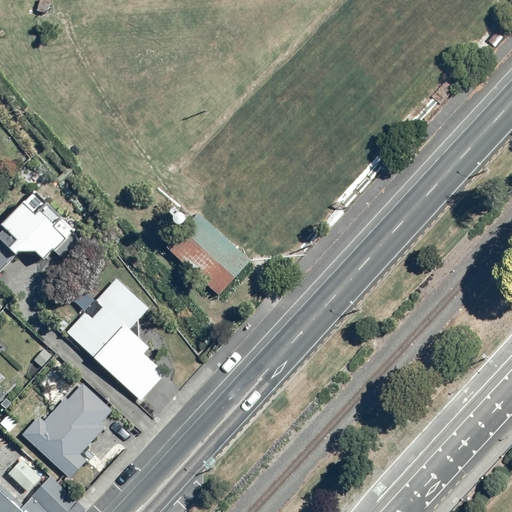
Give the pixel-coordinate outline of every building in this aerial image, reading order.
[(0,226),(0,269),(17,256),(34,255),(40,262),(74,229),(36,191),(0,226)] [(182,233),(235,279),(252,261),(201,212),(182,233)] [(235,279),(182,233),(166,250),(217,298),(235,279)] [(85,313),(66,334),(141,403),(166,376),(144,356),(150,350),(129,331),(149,310),(116,280),(96,302),(103,308),(92,320),(85,313)] [(40,417),(23,435),(69,478),(86,460),(79,455),(105,428),(100,423),(111,412),(82,384),(45,423),(40,417)] [(0,408),(10,396),(0,387),(0,408)] [(21,455),(4,471),(24,494),(42,478),(21,455)] [(0,485),(0,511),(69,511),(77,503),(48,477),(23,505),(0,485)]
